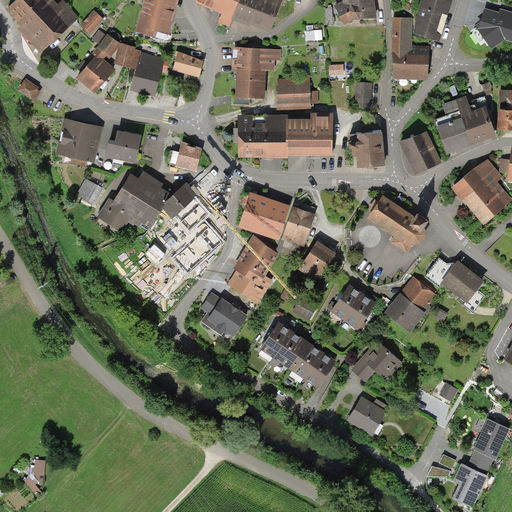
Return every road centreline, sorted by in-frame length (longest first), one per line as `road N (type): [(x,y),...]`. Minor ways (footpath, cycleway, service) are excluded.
road 1 (residential): [(421,493),(356,442),(191,352),(176,333),(177,315),(227,249),(240,171)]
road 2 (unclassified): [(35,70),(97,106),(193,123)]
road 3 (unclassified): [(240,171),(266,179),(392,180)]
road 4 (unclassified): [(416,191),(470,253),(511,283)]
road 5 (residential): [(193,123),(209,55),(186,0)]
road 6 (residential): [(390,128),(387,0)]
